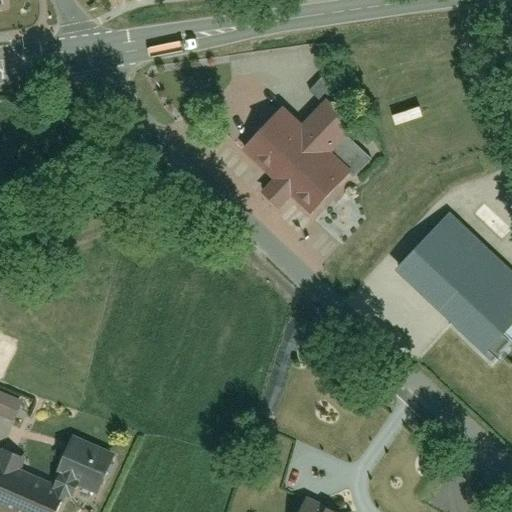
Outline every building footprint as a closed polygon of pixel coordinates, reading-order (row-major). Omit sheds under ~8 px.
[(371,207),(352,190),(377,162),(352,139),(358,132),(324,101),(306,122),(285,104),(244,151),(318,215),(310,225),(336,248),(371,207)] [(450,323),(496,367),(511,350),(511,269),(452,211),(396,268),(451,322),(450,323)] [(0,386),(0,421),(14,426),(25,395),(0,386)] [(0,511),(53,511),(62,488),(98,502),(117,453),(71,435),(58,469),(0,448),(0,511)] [(349,511),(311,493),(301,511),(349,511)]
